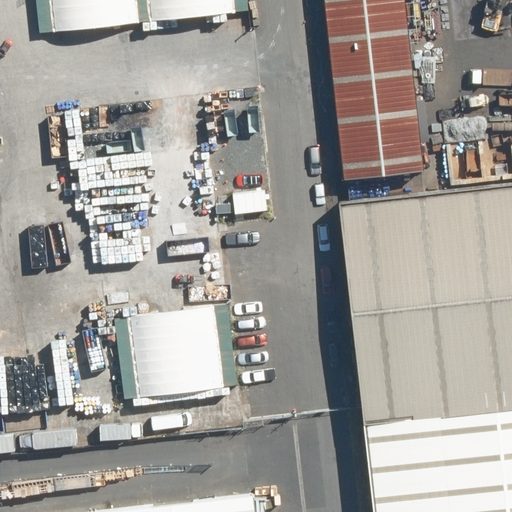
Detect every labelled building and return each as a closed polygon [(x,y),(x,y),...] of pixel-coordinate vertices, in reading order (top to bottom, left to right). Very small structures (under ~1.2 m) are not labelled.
[(407,0),(322,0),(342,183),(426,174),(407,0)] [(212,144),(55,161),(82,407),(239,390),(212,144)] [(511,187),(342,205),(364,416),(511,399),(511,187)] [(511,511),(511,399),(364,416),(374,511),(511,511)] [(142,502),(140,483),(58,491),(60,509),(142,502)] [(257,511),(255,491),(69,511),(257,511)]
